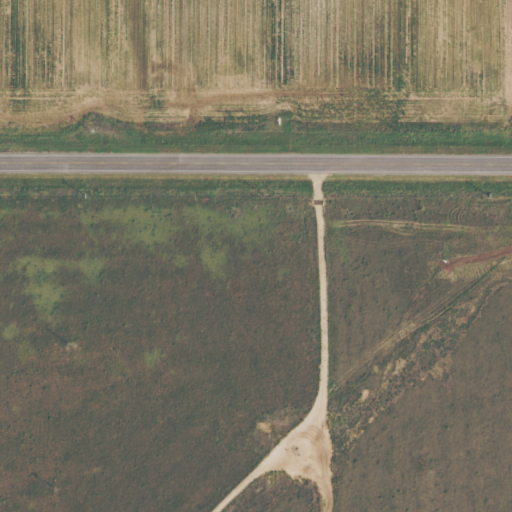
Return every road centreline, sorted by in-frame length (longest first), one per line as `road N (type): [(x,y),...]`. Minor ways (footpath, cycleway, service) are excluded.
road 1 (secondary): [(511,164),(0,165)]
road 2 (residential): [(322,163),(321,511)]
